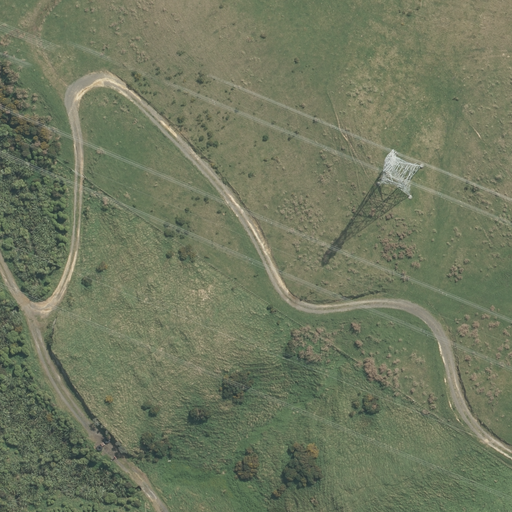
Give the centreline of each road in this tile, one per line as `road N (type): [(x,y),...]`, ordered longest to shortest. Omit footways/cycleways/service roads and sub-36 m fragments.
road 1 (track): [(511,455),(464,413),(446,344),(426,311),(389,299),(331,308),(296,303),(276,282),(227,191),(173,132),(107,79),(85,84),(71,100),(79,156),(75,248),(62,287),(38,321)]
road 2 (track): [(0,263),(42,328),(80,418),(138,467),(165,511)]
